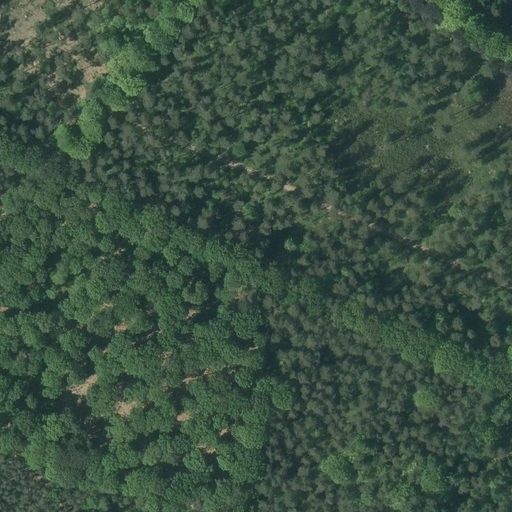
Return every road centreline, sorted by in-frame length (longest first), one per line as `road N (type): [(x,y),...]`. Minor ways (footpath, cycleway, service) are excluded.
road 1 (track): [(99,105),(511,290)]
road 2 (track): [(0,233),(171,0)]
road 3 (track): [(207,511),(0,424)]
road 4 (track): [(511,386),(418,511)]
